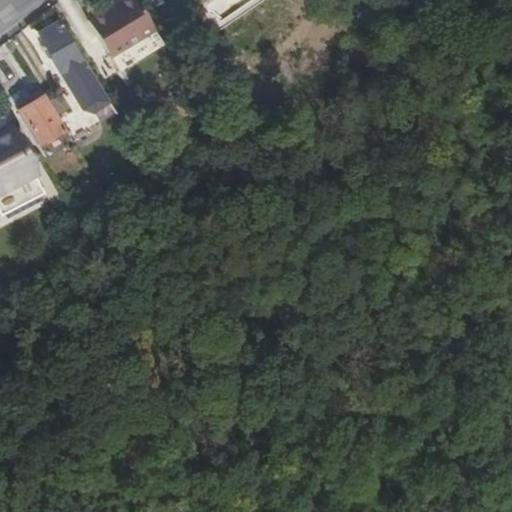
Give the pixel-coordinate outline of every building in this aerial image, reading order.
[(161,42),(134,0),(109,0),(112,5),(101,11),(84,22),(114,72),(161,42)] [(106,0),(98,5),(101,11),(112,5),(109,0),(106,0)] [(55,16),(34,29),(80,102),(90,105),(97,116),(111,106),(55,16)] [(62,123),(39,89),(15,104),(37,139),(62,123)] [(0,204),(6,215),(47,190),(11,131),(0,137),(0,204)]
